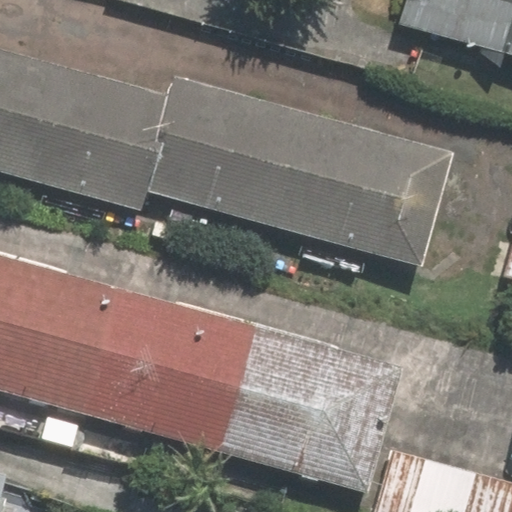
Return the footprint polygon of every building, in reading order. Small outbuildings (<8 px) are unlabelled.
[(511,0),(407,0),(401,25),(511,55),(511,0)] [(0,171),(141,210),(146,190),(426,266),(457,152),(178,76),(172,98),(0,51),(0,171)] [(0,252),(0,391),(363,493),(399,364),(0,252)] [(511,511),(511,484),(389,449),(370,511),(511,511)] [(6,496),(5,496),(11,474),(0,470),(0,511),(32,511),(33,511),(32,511),(31,509),(30,508),(29,507),(28,506),(27,505),(26,504),(24,503),(23,502),(22,501),(21,500),(19,500),(18,499),(16,498),(15,498),(14,497),(12,497),(11,497),(9,496),(8,496),(6,496)]
